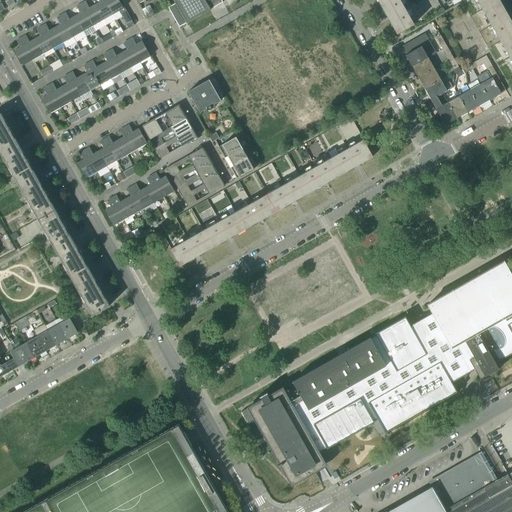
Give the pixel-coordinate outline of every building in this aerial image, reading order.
[(98,0),(100,2),(94,5),(103,20),(113,15),(104,0),(98,0)] [(104,0),(113,15),(119,11),(128,29),(134,25),(124,8),(123,8),(118,0),(104,0)] [(174,0),(176,3),(168,8),(179,27),(222,2),(221,0),(174,0)] [(377,0),(386,15),(389,20),(397,34),(414,24),(406,11),(403,4),(400,0),(377,0)] [(476,0),(482,9),(499,0),(476,0)] [(493,29),(500,41),(511,34),(511,22),(510,18),(507,14),(499,0),(482,9),(490,22),(490,23),(493,29)] [(85,2),(81,4),(93,26),(103,20),(94,5),(89,8),(85,2)] [(80,14),(75,17),(83,31),(93,26),(81,4),(76,7),(80,14)] [(149,5),(142,10),(147,19),(155,14),(149,5)] [(66,13),(61,15),(73,37),(83,31),(75,17),(69,20),(66,13)] [(60,25),(55,28),(63,43),(73,37),(61,15),(56,18),(60,25)] [(45,24),(41,27),(53,48),(63,43),(55,28),(49,31),(45,24)] [(40,36),(35,39),(43,54),(53,48),(41,27),(36,30),(40,36)] [(436,38),(440,46),(445,43),(437,30),(434,32),(437,37),(436,38)] [(511,34),(500,41),(508,54),(511,61),(511,34)] [(26,35),(21,38),(33,60),(43,54),(35,39),(29,42),(26,35)] [(33,60),(21,38),(16,41),(20,48),(14,51),(23,66),(33,60)] [(132,38),(128,41),(140,63),(150,57),(142,42),(136,45),(132,38)] [(127,50),(121,53),(130,68),(140,63),(128,41),(123,44),(127,50)] [(440,46),(445,54),(449,51),(445,43),(440,46)] [(405,55),(412,67),(427,58),(421,46),(405,55)] [(112,49),(108,52),(120,74),(130,68),(121,53),(116,56),(112,49)] [(445,54),(449,61),(453,59),(449,51),(445,54)] [(107,62),(101,65),(110,79),(120,74),(108,52),(103,55),(107,62)] [(474,63),(476,67),(483,63),(489,74),(491,78),(496,75),(486,56),(474,63)] [(412,67),(418,78),(434,69),(427,58),(412,67)] [(449,61),(453,69),(458,67),(453,59),(449,61)] [(93,61),(88,63),(100,85),(110,79),(101,65),(96,67),(93,61)] [(87,73),(82,76),(90,91),(100,85),(88,63),(83,66),(87,73)] [(469,71),(476,67),(474,63),(467,67),(469,71)] [(50,66),(40,71),(43,77),(53,71),(50,66)] [(458,77),(462,75),(460,71),(458,67),(453,69),(458,77)] [(462,75),(469,71),(467,67),(460,71),(462,75)] [(153,71),(156,76),(161,73),(158,68),(153,71)] [(418,78),(424,89),(440,80),(434,69),(418,78)] [(73,72),(68,75),(80,96),(90,91),(82,76),(76,79),(73,72)] [(481,84),(480,84),(489,100),(505,91),(496,75),(491,78),(489,74),(479,80),(481,84)] [(67,84),(62,87),(70,102),(80,96),(68,75),(63,77),(67,84)] [(188,92),(193,101),(200,113),(207,109),(206,107),(213,103),(214,105),(221,101),(209,80),(188,92)] [(424,89),(431,100),(436,97),(446,91),(453,87),(449,81),(443,85),(440,80),(424,89)] [(53,83),(48,86),(60,108),(70,102),(62,87),(57,90),(53,83)] [(480,84),(469,91),(478,106),(489,100),(480,84)] [(478,106),(469,91),(466,85),(460,89),(461,90),(456,93),(457,93),(458,97),(467,112),(478,106)] [(60,108),(48,86),(43,89),(47,95),(41,99),(50,113),(50,114),(60,108)] [(436,97),(431,100),(445,125),(456,119),(447,103),(445,100),(440,103),(436,97)] [(456,98),(447,103),(456,119),(467,112),(458,97),(456,98)] [(87,108),(88,110),(90,113),(98,109),(95,104),(87,108)] [(178,106),(160,116),(167,129),(185,119),(178,106)] [(0,151),(2,155),(19,146),(11,132),(8,127),(0,113),(0,151)] [(142,127),(149,139),(167,129),(160,116),(142,127)] [(149,139),(155,149),(164,143),(163,143),(161,138),(172,132),(174,133),(176,136),(191,128),(185,119),(167,129),(149,139)] [(129,125),(124,128),(136,150),(147,144),(138,129),(133,132),(129,125)] [(123,137),(118,140),(126,155),(136,150),(124,128),(119,131),(123,137)] [(191,128),(176,136),(164,143),(155,149),(160,159),(169,153),(169,152),(168,152),(166,148),(177,141),(180,143),(181,145),(182,146),(190,142),(191,143),(197,140),(196,139),(196,138),(191,128)] [(209,137),(212,142),(219,138),(216,133),(209,137)] [(109,136),(104,139),(117,161),(126,155),(118,140),(113,143),(109,136)] [(218,147),(225,158),(242,148),(241,147),(239,143),(236,137),(218,147)] [(103,149),(99,151),(107,166),(117,161),(104,139),(100,142),(103,149)] [(263,219),(263,218),(290,203),(295,200),(322,185),(327,182),(337,176),(373,156),(363,140),(350,147),(344,150),(344,151),(318,165),(312,168),(312,169),(286,183),(280,186),(254,201),(253,201),(247,205),(222,219),(216,223),(210,227),(190,237),(184,241),(171,249),(180,265),(194,257),(194,258),(199,255),(226,239),(231,237),(258,221),(263,219)] [(19,146),(2,155),(9,168),(12,174),(13,174),(27,200),(27,201),(30,205),(46,233),(48,238),(49,238),(64,265),(66,270),(67,269),(82,297),(84,302),(85,301),(93,315),(109,306),(101,292),(102,292),(99,287),(84,260),(81,255),(66,228),(63,223),(47,196),(47,195),(45,191),(36,176),(29,164),(26,159),(19,146)] [(166,168),(171,178),(180,173),(180,172),(177,167),(188,161),(191,162),(192,165),(193,166),(207,157),(202,148),(201,148),(200,147),(195,150),(196,151),(166,168)] [(89,148),(85,150),(97,172),(107,166),(99,151),(93,154),(89,148)] [(225,158),(230,169),(248,159),(242,148),(225,158)] [(97,172),(85,150),(80,153),(84,160),(78,163),(86,176),(86,178),(97,172)] [(171,178),(176,187),(186,182),(185,181),(182,177),(194,170),(196,172),(198,174),(197,174),(198,175),(213,167),(207,157),(193,166),(180,173),(171,178)] [(248,159),(230,169),(236,179),(254,169),(248,159)] [(176,187),(182,197),(191,191),(190,191),(188,186),(199,180),(202,181),(203,184),(218,176),(213,167),(198,175),(186,182),(176,187)] [(126,178),(123,173),(117,176),(120,182),(126,178)] [(156,173),(151,176),(164,197),(174,191),(166,177),(160,180),(156,173)] [(150,185),(145,188),(153,203),(164,197),(151,176),(147,178),(150,185)] [(218,176),(203,184),(191,191),(182,197),(187,207),(197,201),(196,200),(193,196),(204,189),(207,191),(208,193),(209,194),(224,186),(218,176)] [(136,184),(131,187),(144,209),(153,203),(145,188),(140,191),(136,184)] [(131,196),(125,199),(134,214),(144,209),(131,187),(127,190),(131,196)] [(116,196),(112,198),(124,220),(127,224),(134,220),(132,216),(134,214),(125,199),(120,202),(116,196)] [(124,220),(112,198),(107,201),(111,208),(105,211),(113,226),(124,220)] [(179,211),(176,205),(170,208),(173,214),(179,211)] [(131,233),(134,237),(140,233),(137,229),(131,233)] [(511,274),(504,261),(428,304),(427,305),(431,312),(433,315),(446,338),(451,335),(456,344),(464,340),(468,346),(466,348),(471,358),(469,359),(474,369),(480,379),(502,366),(498,358),(511,350),(511,274)] [(346,330),(359,321),(353,311),(340,320),(346,330)] [(280,465),(290,483),(292,485),(327,465),(331,470),(337,466),(332,460),(334,459),(335,460),(385,432),(386,431),(462,388),(463,388),(457,377),(474,369),(469,359),(471,358),(466,348),(468,346),(464,340),(456,344),(451,335),(446,338),(431,312),(410,323),(407,317),(392,325),(370,338),(369,338),(278,389),(279,391),(268,397),(267,393),(267,392),(263,394),(260,396),(260,397),(262,399),(261,399),(247,407),(247,408),(242,411),(249,423),(255,422),(279,463),(278,464),(279,466),(280,465)] [(30,324),(28,320),(26,316),(15,322),(20,330),(30,324)] [(69,318),(59,324),(67,339),(67,338),(72,335),(72,336),(77,333),(78,333),(69,318)] [(59,324),(48,330),(57,345),(56,344),(61,341),(61,342),(67,339),(59,324)] [(298,354),(336,337),(331,325),(293,343),(298,354)] [(48,330),(37,336),(46,351),(46,350),(50,347),(51,348),(56,345),(57,345),(48,330)] [(37,336),(27,342),(35,357),(35,356),(40,353),(40,354),(45,351),(46,351),(37,336)] [(10,352),(14,358),(19,367),(19,366),(24,363),(24,364),(25,363),(24,363),(29,360),(30,360),(35,357),(27,342),(20,346),(19,343),(15,345),(13,342),(10,344),(13,350),(10,352)] [(14,358),(10,361),(14,368),(18,366),(19,367),(14,358)] [(0,365),(0,377),(2,376),(1,375),(5,374),(6,374),(5,373),(14,369),(15,369),(14,368),(10,361),(0,366),(0,365)] [(228,511),(216,491),(215,489),(188,442),(178,424),(21,511),(228,511)] [(429,484),(432,489),(445,509),(495,480),(481,455),(480,456),(474,459),(430,484),(429,484)] [(495,480),(445,509),(446,511),(511,511),(511,473),(508,475),(508,474),(495,480)] [(446,511),(445,509),(432,489),(420,496),(391,511),(446,511)]
